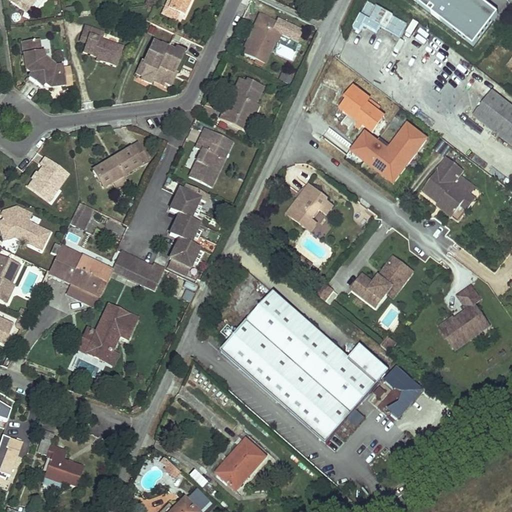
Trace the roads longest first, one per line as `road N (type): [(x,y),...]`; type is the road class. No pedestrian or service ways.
road 1 (residential): [(283,135),(143,431)]
road 2 (residential): [(235,0),(181,104),(0,129)]
road 3 (residential): [(283,135),(427,239)]
road 4 (primary): [(376,511),(511,417)]
road 5 (unknown): [(189,99),(127,244)]
road 6 (residential): [(0,375),(143,431)]
road 7 (residential): [(345,0),(283,135)]
